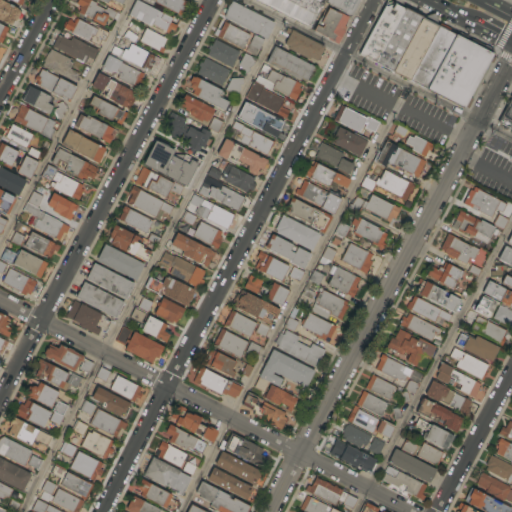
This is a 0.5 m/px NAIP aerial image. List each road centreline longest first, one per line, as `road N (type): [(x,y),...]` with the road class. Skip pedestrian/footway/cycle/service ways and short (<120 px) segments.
road 1 (residential): [(375,0),(101,511)]
road 2 (tertiary): [(271,511),(511,55)]
road 3 (residential): [(0,300),(411,511)]
road 4 (residential): [(0,394),(212,0)]
road 5 (residential): [(511,369),(435,511)]
